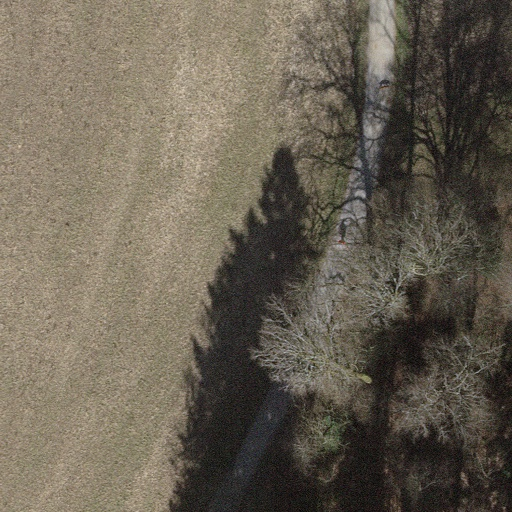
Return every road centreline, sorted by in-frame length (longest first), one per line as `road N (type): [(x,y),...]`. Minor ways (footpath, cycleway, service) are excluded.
road 1 (track): [(230,511),(354,259),(378,154),(386,0)]
road 2 (unknown): [(511,195),(354,259)]
